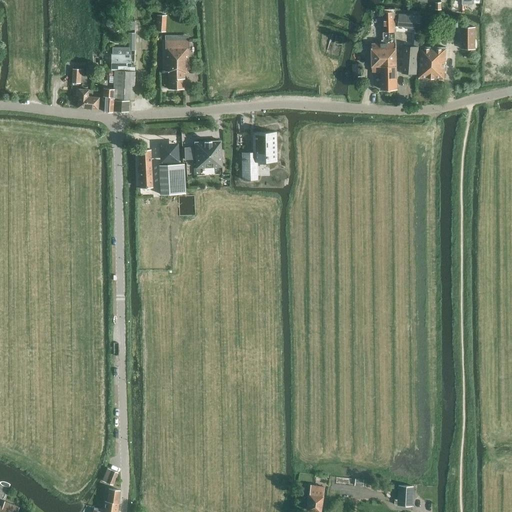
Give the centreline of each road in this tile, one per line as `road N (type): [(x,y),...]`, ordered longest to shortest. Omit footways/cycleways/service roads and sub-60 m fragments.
road 1 (unclassified): [(115,117),(270,104),(409,111),(511,91)]
road 2 (unclassified): [(123,511),(115,117)]
